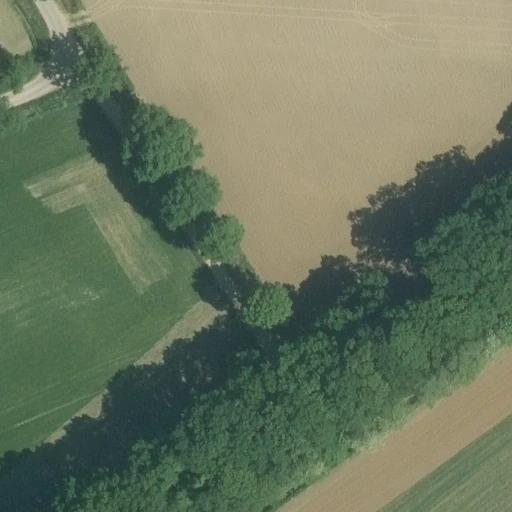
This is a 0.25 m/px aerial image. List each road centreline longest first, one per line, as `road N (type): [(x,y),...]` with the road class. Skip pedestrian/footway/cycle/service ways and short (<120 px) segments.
road 1 (track): [(67,50),(223,268),(297,409)]
road 2 (track): [(511,260),(297,409)]
road 3 (track): [(297,409),(162,502)]
road 4 (unclassified): [(0,106),(50,85),(63,70),(67,50),(44,0)]
